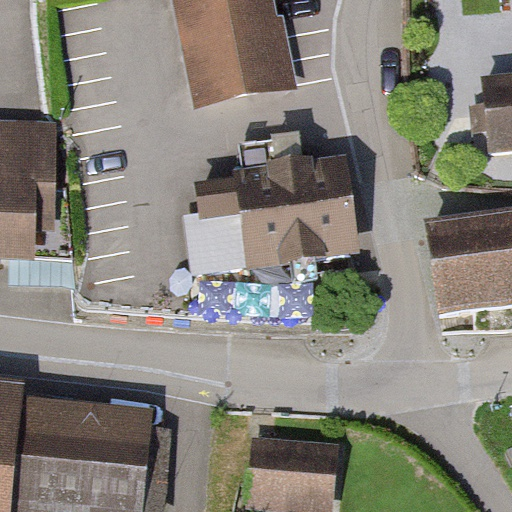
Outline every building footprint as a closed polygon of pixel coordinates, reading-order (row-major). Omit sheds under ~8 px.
[(57,0),(21,0),(26,12),(57,0)] [(268,0),(181,0),(202,106),(292,88),(280,29),(274,31),(268,0)] [(491,137),(493,157),(511,154),(511,87),(486,90),(488,110),(489,123),(491,137)] [(40,129),(0,128),(0,275),(39,276),(40,129)] [(190,222),(197,278),(295,264),(296,273),(317,270),(315,262),(353,257),(341,171),(302,177),(300,156),(285,158),(284,148),(243,154),(248,190),(204,196),(207,219),(190,222)] [(511,225),(431,238),(443,319),(511,308),(511,225)] [(24,394),(0,392),(0,511),(14,511),(22,412),(24,394)] [(22,412),(14,511),(145,511),(153,422),(22,412)] [(332,511),(338,455),(254,448),(248,511),(332,511)]
